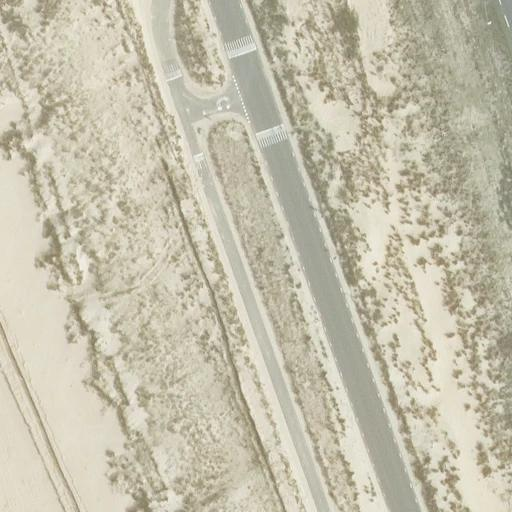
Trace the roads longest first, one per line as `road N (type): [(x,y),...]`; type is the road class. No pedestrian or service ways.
road 1 (unclassified): [(176,0),(249,204),(387,511)]
road 2 (trunk): [(341,0),(511,422)]
road 3 (trunk): [(446,0),(511,194)]
